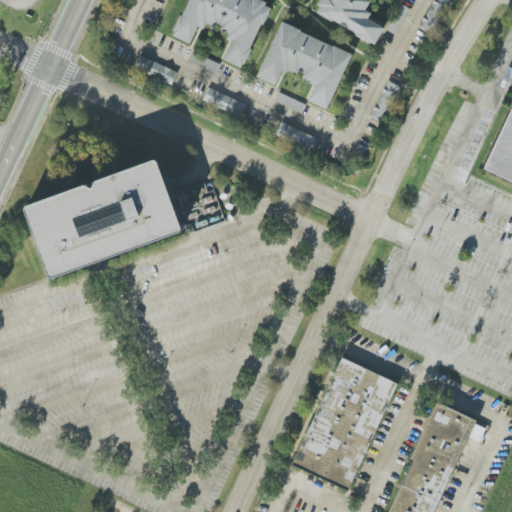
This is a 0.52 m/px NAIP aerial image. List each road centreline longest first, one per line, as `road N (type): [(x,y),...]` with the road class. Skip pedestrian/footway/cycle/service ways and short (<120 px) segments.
road 1 (residential): [(367,223),(53,69)]
road 2 (tertiary): [(367,223),(230,511)]
road 3 (tertiary): [(487,0),(440,73),(367,223)]
road 4 (residential): [(0,178),(83,0)]
